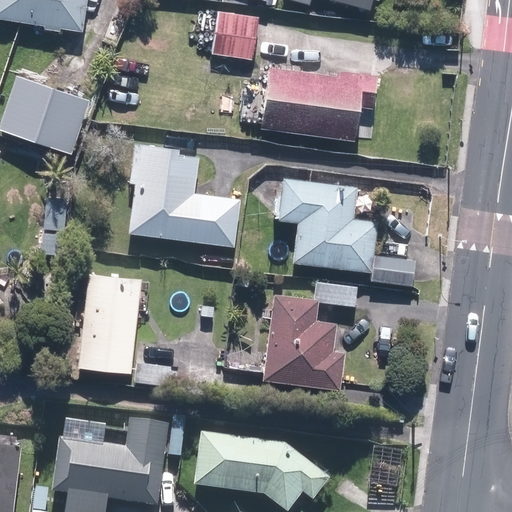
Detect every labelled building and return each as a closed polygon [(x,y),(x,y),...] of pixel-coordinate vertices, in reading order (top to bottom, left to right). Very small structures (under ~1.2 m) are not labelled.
[(0,0),(0,21),(77,32),(81,0),(0,0)] [(318,0),(361,12),(364,0),(282,0),(304,6),(305,0),(318,0)] [(255,19),(213,13),(208,55),(250,61),(255,19)] [(261,69),(254,130),(348,142),(352,107),(367,109),(371,77),(333,72),(332,78),(261,69)] [(0,134),(65,157),(84,102),(10,76),(0,105),(0,134)] [(188,195),(193,158),(171,155),(172,150),(129,145),(124,185),(128,186),(122,234),(229,248),(235,201),(188,195)] [(270,222),(291,224),(286,263),(365,273),(372,223),(346,220),(350,188),(275,179),(270,222)] [(411,260),(369,257),(367,281),(409,285),(411,260)] [(125,373),(134,281),(81,276),(72,368),(125,373)] [(352,288),(310,284),(309,300),(351,303),(352,288)] [(339,354),(326,352),(330,324),(309,322),(312,302),(267,296),(256,381),(257,381),(257,382),(334,392),(339,354)] [(172,368),(131,363),(129,383),(170,388),(172,368)] [(45,495),(62,498),(60,511),(98,511),(100,503),(151,510),(162,429),(122,423),(118,452),(52,443),(45,495)] [(323,482),(278,448),(192,437),(186,490),(257,499),(275,511),(284,511),(296,497),(306,504),(323,482)]
